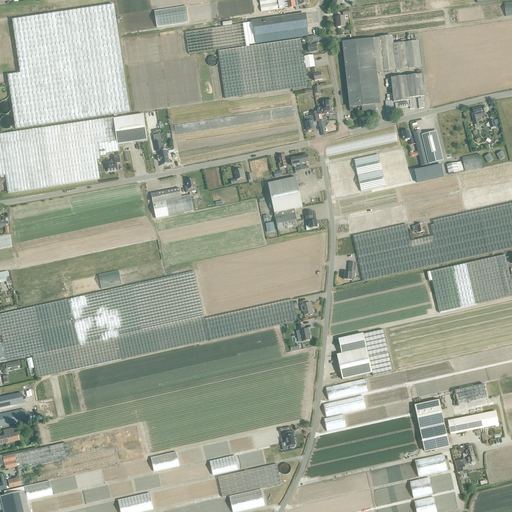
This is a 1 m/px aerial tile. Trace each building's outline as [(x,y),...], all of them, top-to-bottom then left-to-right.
[(259,0),(261,12),(285,8),(284,0),(259,0)] [(219,2),(187,5),(188,22),(221,18),(219,2)] [(113,119),(113,118),(0,135),(0,134),(0,176),(5,176),(8,194),(52,187),(100,180),(98,165),(97,160),(100,160),(99,157),(106,156),(106,154),(118,152),(117,145),(147,141),(143,115),(118,118),(117,114),(130,112),(114,5),(12,20),(20,70),(20,73),(7,75),(15,129),(74,120),(114,115),(114,119),(113,119)] [(254,35),(307,27),(305,15),(252,22),(254,35)] [(336,21),(337,22),(336,22),(337,27),(345,27),(344,16),(336,17),(336,21)] [(252,22),(243,24),(246,45),(255,44),(254,35),(252,22)] [(243,23),(122,41),(126,63),(246,46),(243,23)] [(307,27),(254,35),(255,44),(308,36),(307,27)] [(317,52),(317,48),(316,45),(312,46),(310,37),(305,38),(306,43),(307,42),(308,47),(309,53),(317,52)] [(392,45),(392,37),(379,38),(379,39),(366,40),(357,41),(354,41),(354,42),(345,42),(345,41),(344,41),(344,43),(343,43),(343,47),(343,48),(344,52),(344,57),(345,61),(345,62),(345,66),(346,71),(346,75),(346,76),(347,80),(347,84),(347,85),(348,89),(348,93),(348,94),(349,98),(350,107),(349,107),(350,111),(353,111),(352,107),(359,106),(359,108),(362,108),(362,109),(363,115),(369,114),(369,115),(370,115),(370,114),(374,114),(375,114),(375,109),(374,109),(373,105),(376,105),(376,104),(375,104),(374,95),(375,95),(374,95),(374,91),(373,86),(374,86),(373,86),(373,84),(373,82),(373,81),(373,82),(372,77),(373,77),(372,77),(372,73),(372,72),(421,67),(418,42),(392,45)] [(305,64),(304,61),(301,40),(301,39),(218,51),(225,99),(308,87),(304,65),(305,64)] [(306,69),(315,67),(313,55),(304,57),(304,61),(305,64),(306,69)] [(315,71),(318,83),(326,81),(325,77),(324,73),(323,69),(315,71)] [(393,102),(409,100),(409,98),(424,96),(421,71),(417,71),(417,75),(391,78),(393,102)] [(323,108),(317,108),(317,109),(325,108),(332,107),(332,99),(328,100),(327,100),(327,99),(326,99),(326,100),(322,100),(323,108)] [(333,114),(332,107),(325,108),(317,109),(317,115),(322,115),(325,115),(325,116),(329,116),(329,114),(333,114)] [(474,114),(473,114),(472,114),(474,125),(479,124),(477,117),(480,116),(481,117),(483,117),(481,107),(472,109),(473,111),(474,114)] [(317,111),(310,113),(311,116),(304,118),(305,123),(305,124),(305,126),(306,126),(307,131),(308,131),(311,131),(311,130),(314,129),(312,122),(313,122),(319,121),(317,111)] [(409,139),(410,145),(413,144),(412,137),(410,138),(408,131),(402,132),(404,141),(409,139)] [(421,135),(420,131),(413,133),(416,144),(418,152),(419,155),(421,165),(421,167),(429,165),(443,161),(442,158),(436,132),(421,135)] [(160,154),(161,162),(168,161),(166,152),(165,150),(162,150),(160,141),(156,142),(156,139),(150,140),(152,152),(156,152),(159,151),(160,154)] [(503,151),(497,154),(500,160),(506,157),(503,151)] [(484,157),(488,163),(494,159),(490,153),(484,157)] [(306,155),(306,154),(303,155),(303,156),(299,157),(302,170),(309,169),(308,166),(303,167),(303,164),(309,163),(307,155),(306,155)] [(480,154),(462,157),(464,170),(482,167),(480,154)] [(284,155),(278,156),(280,164),(278,164),(279,168),(286,167),(284,155)] [(361,191),(386,186),(380,155),(355,159),(361,191)] [(111,160),(112,162),(105,163),(107,172),(111,172),(111,171),(113,171),(117,171),(118,171),(118,170),(117,170),(116,163),(120,163),(119,156),(112,157),(113,160),(111,160)] [(302,170),(299,157),(295,158),(295,157),(292,157),(292,158),(290,158),(292,166),(298,165),(299,168),(294,169),(295,172),(302,170)] [(463,170),(461,162),(456,163),(446,165),(449,174),(458,172),(463,170)] [(417,170),(419,181),(446,175),(444,164),(417,170)] [(232,184),(238,183),(237,180),(244,179),(242,170),(235,171),(236,179),(231,180),(232,184)] [(278,231),(298,227),(295,213),(294,209),(302,207),(296,178),(268,184),(275,218),(278,231)] [(185,187),(186,193),(196,191),(194,179),(186,181),(187,187),(185,187)] [(181,197),(179,188),(151,194),(156,219),(194,211),(190,195),(181,197)] [(339,200),(342,213),(377,206),(375,199),(370,200),(370,197),(353,201),(353,197),(339,200)] [(511,203),(479,211),(432,221),(433,225),(430,226),(433,236),(429,237),(410,241),(406,225),(353,236),(363,281),(438,264),(439,264),(492,252),(511,247),(511,203)] [(312,219),(313,219),(312,211),(305,212),(306,220),(307,220),(308,222),(306,222),(307,226),(309,226),(309,229),(317,228),(317,221),(312,221),(312,219)] [(273,222),(266,224),(268,231),(274,230),(273,222)] [(424,232),(422,224),(417,225),(412,227),(413,232),(416,231),(416,233),(419,233),(424,232)] [(438,307),(439,313),(511,296),(511,285),(505,255),(427,273),(429,281),(432,281),(438,307)] [(349,263),(348,273),(344,273),(344,280),(352,280),(352,277),(355,277),(355,274),(355,272),(356,263),(349,263)] [(139,266),(118,270),(120,284),(142,280),(139,266)] [(19,310),(0,314),(0,335),(1,336),(3,343),(1,344),(4,358),(6,357),(7,361),(32,356),(37,378),(209,340),(209,341),(297,321),(292,300),(204,319),(194,272),(19,310)] [(9,282),(7,272),(0,273),(0,280),(5,279),(6,282),(9,282)] [(302,312),(303,311),(304,315),(310,314),(310,315),(312,314),(312,313),(313,313),(311,303),(306,304),(306,301),(300,302),(301,306),(302,305),(303,308),(301,309),(302,312)] [(303,326),(297,327),(298,332),(300,331),(302,342),(310,340),(308,329),(304,330),(303,326)] [(342,380),(372,373),(363,334),(338,339),(341,354),(337,355),(342,380)] [(19,362),(6,364),(7,369),(13,367),(14,370),(18,369),(17,367),(20,366),(19,362)] [(0,408),(23,403),(21,393),(0,397),(0,408)] [(460,399),(461,405),(466,404),(465,394),(460,395),(460,397),(457,398),(457,400),(460,399)] [(424,450),(449,444),(439,400),(414,406),(424,450)] [(389,417),(409,413),(406,401),(387,404),(389,417)] [(0,426),(26,421),(24,409),(0,414),(0,426)] [(450,435),(491,427),(488,413),(448,421),(450,435)] [(288,432),(282,433),(283,437),(284,437),(286,447),(290,446),(290,448),(291,448),(294,448),(295,447),(294,445),(295,445),(293,434),(289,435),(288,432)] [(0,444),(12,442),(20,441),(18,433),(14,434),(4,436),(0,437),(0,444)] [(65,443),(2,457),(5,470),(17,467),(18,470),(69,459),(65,443)] [(464,454),(465,457),(466,457),(466,459),(474,457),(472,447),(471,447),(471,446),(470,444),(462,446),(464,454)] [(444,455),(415,460),(418,476),(447,471),(444,455)] [(465,457),(465,458),(466,459),(463,459),(454,462),(457,473),(463,472),(462,468),(465,467),(464,464),(465,464),(468,463),(469,464),(470,463),(471,463),(471,465),(472,465),(475,465),(475,464),(475,462),(476,462),(474,457),(466,459),(466,457),(465,457)] [(128,476),(154,472),(152,458),(126,462),(128,476)] [(280,473),(289,474),(291,465),(281,463),(280,473)] [(175,511),(175,509),(281,485),(277,466),(171,488),(140,495),(143,511),(175,511)] [(56,494),(59,509),(85,504),(82,490),(78,491),(76,475),(49,480),(52,495),(56,494)] [(19,478),(7,480),(9,488),(21,486),(19,478)] [(28,511),(23,487),(4,492),(4,496),(0,496),(0,498),(3,511),(28,511)] [(368,491),(349,496),(352,511),(372,507),(368,491)] [(119,511),(118,501),(85,507),(86,511),(119,511)]
